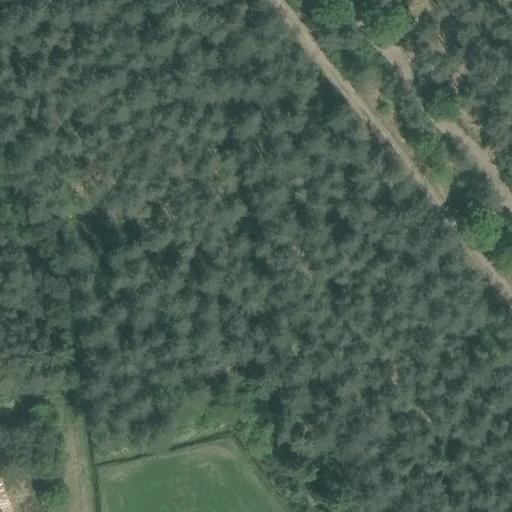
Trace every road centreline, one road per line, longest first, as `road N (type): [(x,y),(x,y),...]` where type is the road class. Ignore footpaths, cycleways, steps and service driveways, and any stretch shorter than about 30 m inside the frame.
road 1 (track): [(267,0),(511,312)]
road 2 (track): [(353,0),(511,198)]
